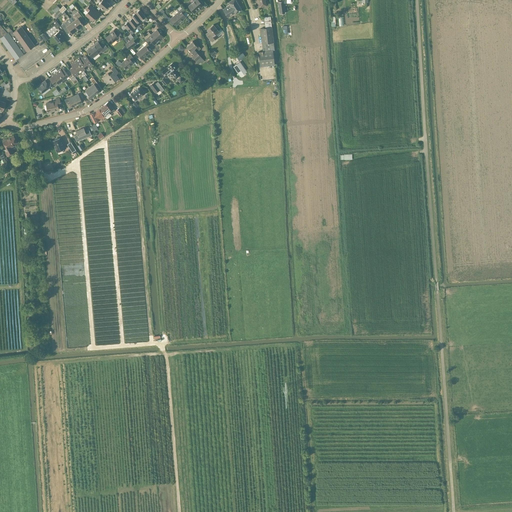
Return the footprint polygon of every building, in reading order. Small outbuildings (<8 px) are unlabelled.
[(101,0),(98,5),(104,10),(109,4),(106,2),(107,0),(101,0)] [(195,0),(188,6),(193,13),(199,8),(199,9),(203,6),(197,0),(195,0)] [(223,10),(228,18),(235,13),(235,14),(241,10),(235,0),(232,0),(228,2),(230,5),(223,10)] [(60,14),(63,11),(66,8),(63,5),(60,8),(57,5),(51,12),(53,14),(55,12),(57,15),(55,17),(56,18),(60,14)] [(86,14),(92,20),(99,13),(90,5),(86,9),(88,11),(86,14)] [(173,23),(176,25),(185,17),(183,14),(186,11),(181,5),(177,9),(179,11),(170,19),(169,18),(167,20),(171,25),(173,23)] [(139,9),(135,13),(140,20),(143,17),(146,21),(148,19),(145,16),(144,16),(143,15),(141,11),(139,9)] [(72,22),(77,29),(83,25),(79,19),(82,17),(78,12),(72,16),(75,20),(72,22)] [(140,20),(135,13),(130,16),(132,18),(136,23),(139,26),(141,25),(138,21),(140,20)] [(132,18),(128,21),(133,28),(136,26),(138,29),(140,28),(139,26),(136,23),(132,18)] [(52,23),(57,29),(60,26),(55,20),(52,23)] [(67,28),(72,34),(77,29),(72,22),(69,24),(67,21),(61,25),(64,30),(67,28)] [(133,28),(128,21),(123,24),(131,35),(133,33),(131,30),(133,28)] [(7,48),(15,59),(17,58),(24,53),(27,51),(30,48),(34,45),(21,26),(13,32),(11,30),(8,26),(6,28),(3,25),(1,26),(0,24),(0,39),(3,43),(1,45),(3,47),(5,50),(7,48)] [(205,34),(212,42),(218,37),(215,34),(218,31),(221,28),(217,24),(215,27),(213,25),(207,30),(208,31),(205,34)] [(271,27),(265,28),(260,29),(263,51),(258,52),(260,67),(274,65),(272,50),(274,50),(273,42),(271,27)] [(53,36),(59,43),(66,38),(60,30),(53,36)] [(151,42),(154,45),(157,42),(156,42),(161,37),(159,34),(159,33),(156,30),(150,35),(148,32),(142,37),(148,44),(151,42)] [(105,38),(110,44),(116,39),(117,41),(119,39),(120,41),(124,38),(119,32),(116,35),(113,32),(105,38)] [(134,45),(130,40),(125,44),(129,49),(134,45)] [(136,54),(141,60),(150,52),(147,48),(150,46),(146,41),(142,44),(144,46),(136,54)] [(191,56),(198,64),(203,60),(196,52),(201,48),(198,45),(197,46),(192,41),(186,47),(191,52),(194,54),(191,56)] [(87,51),(92,58),(101,51),(103,53),(108,49),(104,43),(101,46),(97,42),(94,44),(95,45),(87,51)] [(174,49),(178,53),(184,48),(180,44),(174,49)] [(236,55),(239,61),(245,56),(242,51),(236,55)] [(122,66),(125,69),(133,63),(131,60),(133,58),(129,53),(126,55),(128,57),(121,63),(120,61),(119,62),(119,61),(118,61),(115,63),(118,66),(120,65),(121,66),(122,66)] [(75,61),(83,71),(85,70),(83,67),(87,65),(89,67),(93,64),(85,55),(81,58),(81,57),(79,59),(78,58),(75,61)] [(76,72),(79,70),(81,72),(83,71),(75,61),(72,63),(73,64),(71,65),(72,67),(69,70),(72,73),(73,76),(74,77),(78,74),(76,72)] [(247,72),(240,62),(233,66),(239,74),(242,72),(243,74),(247,72)] [(177,80),(180,83),(184,80),(180,77),(175,71),(177,69),(172,64),(162,72),(167,78),(172,74),(176,79),(176,78),(177,79),(177,80)] [(108,82),(110,84),(118,78),(116,75),(119,73),(114,66),(111,68),(113,72),(109,75),(108,73),(102,77),(107,83),(108,82)] [(66,72),(62,68),(60,70),(60,69),(56,72),(64,82),(66,81),(64,79),(68,76),(66,72)] [(64,82),(56,72),(53,74),(54,75),(52,76),(49,79),(54,86),(58,83),(57,83),(61,81),(63,83),(64,82)] [(165,87),(158,79),(157,81),(156,82),(155,80),(151,84),(157,90),(161,87),(162,89),(165,87)] [(37,86),(41,93),(49,87),(51,89),(53,87),(50,82),(47,84),(45,81),(37,86)] [(93,83),(89,87),(94,94),(96,92),(97,93),(99,92),(98,90),(101,88),(97,83),(94,85),(93,83)] [(145,93),(140,86),(130,94),(135,100),(145,93)] [(83,93),(88,99),(90,97),(91,98),(93,97),(92,95),(94,94),(89,87),(84,90),(85,91),(83,93)] [(78,93),(73,96),(76,103),(79,102),(79,104),(82,103),(81,101),(85,100),(80,91),(77,92),(78,93)] [(64,99),(68,107),(71,106),(72,107),(75,106),(74,105),(76,103),(73,96),(68,98),(64,99)] [(45,103),(48,112),(58,109),(57,106),(61,105),(59,97),(55,98),(56,101),(45,103)] [(100,109),(105,117),(109,113),(110,114),(115,111),(108,102),(100,109)] [(140,108),(135,102),(132,104),(136,111),(140,108)] [(90,115),(94,123),(105,117),(100,109),(95,112),(90,115)] [(77,135),(74,136),(76,142),(91,136),(89,130),(85,131),(83,128),(76,131),(77,135)] [(4,150),(7,156),(13,153),(10,148),(17,144),(13,136),(3,142),(6,149),(4,150)] [(54,140),(52,141),(57,152),(66,148),(64,144),(63,144),(60,137),(58,138),(57,138),(55,139),(54,140)] [(70,142),(67,144),(72,152),(76,150),(70,142)] [(31,244),(31,241),(26,241),(26,251),(35,250),(34,244),(31,244)]
